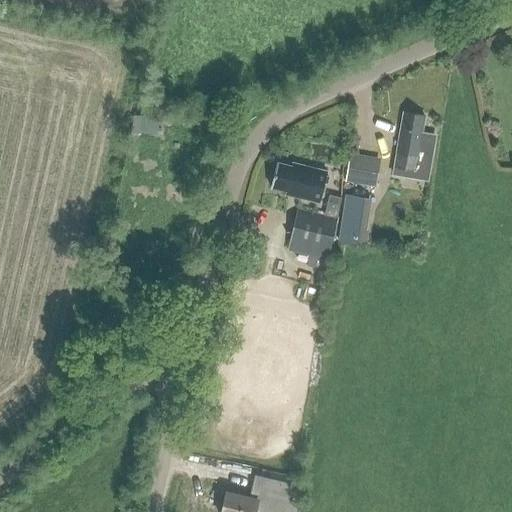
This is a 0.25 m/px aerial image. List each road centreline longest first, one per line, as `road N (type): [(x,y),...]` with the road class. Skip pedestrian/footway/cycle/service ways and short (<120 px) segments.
road 1 (unclassified): [(168,379),(255,137),(511,17)]
road 2 (unclassified): [(0,486),(137,384),(168,379)]
road 3 (unclassified): [(137,511),(168,379)]
